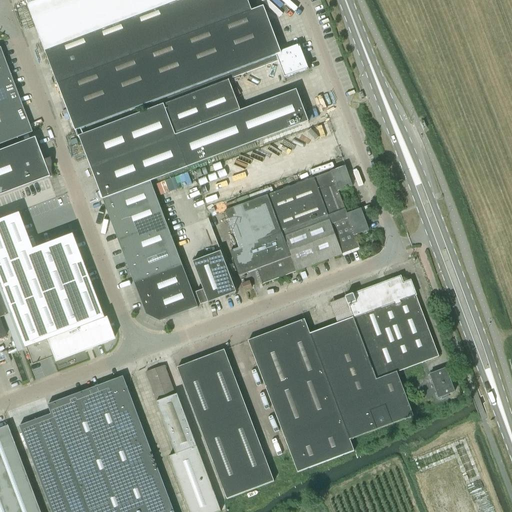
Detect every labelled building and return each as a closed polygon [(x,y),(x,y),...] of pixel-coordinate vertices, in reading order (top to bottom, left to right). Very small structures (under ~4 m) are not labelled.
[(46,0),(28,7),(77,137),(278,62),(284,79),(308,71),(299,47),(281,54),(263,7),(251,12),(246,0),(46,0)] [(0,144),(30,133),(0,53),(0,144)] [(209,123),(212,121),(239,112),(228,82),(164,106),(175,136),(209,123)] [(150,182),(308,124),(296,91),(239,112),(212,121),(209,123),(175,136),(164,106),(79,137),(103,200),(150,182)] [(0,150),(0,195),(49,177),(49,169),(48,159),(42,162),(33,138),(0,150)] [(331,173),(338,192),(352,187),(345,168),(331,173)] [(338,192),(331,173),(225,212),(238,249),(230,252),(239,276),(256,270),(262,284),(359,248),(355,236),(362,233),(363,236),(368,234),(366,231),(368,231),(361,211),(347,216),(338,192)] [(150,182),(103,200),(146,315),(159,321),(197,306),(150,182)] [(16,213),(0,219),(0,298),(6,315),(8,315),(21,350),(24,349),(32,346),(45,341),(51,358),(53,363),(85,351),(84,350),(92,347),(92,349),(113,341),(104,318),(102,319),(70,235),(30,250),(16,213)] [(235,292),(220,251),(192,261),(207,303),(235,292)] [(403,391),(396,373),(438,357),(415,296),(410,281),(403,284),(400,277),(345,298),(353,318),(310,334),(304,320),(224,350),(245,406),(274,482),(354,452),(350,440),(413,417),(408,404),(405,398),(403,391)] [(245,291),(251,288),(249,282),(243,284),(245,291)] [(227,500),(274,482),(245,406),(224,350),(177,368),(227,500)] [(188,511),(220,511),(221,511),(177,394),(175,395),(164,366),(146,373),(156,402),(175,455),(168,457),(188,511)] [(433,387),(450,381),(445,369),(427,376),(429,381),(431,381),(433,387)] [(173,511),(122,377),(47,405),(51,415),(19,427),(51,511),(173,511)] [(450,381),(433,387),(435,394),(434,394),(436,400),(454,393),(450,381)] [(405,398),(406,398),(412,395),(409,389),(403,391),(405,398)] [(408,404),(414,402),(412,395),(406,398),(405,398),(408,404)] [(40,511),(8,426),(0,428),(0,511),(40,511)]
